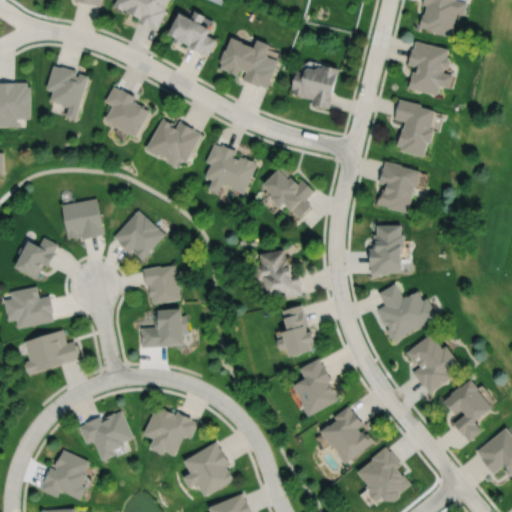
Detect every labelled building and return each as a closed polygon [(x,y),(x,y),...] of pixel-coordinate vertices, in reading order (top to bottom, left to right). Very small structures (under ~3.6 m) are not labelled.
[(115,0),(113,5),(123,9),(123,8),(128,10),(127,11),(132,13),(132,14),(139,17),(137,21),(150,27),(150,26),(158,29),(167,9),(165,9),(168,0),(115,0)] [(423,0),(423,3),(427,4),(424,14),(422,13),(419,26),(427,28),(427,29),(453,35),(456,23),(455,23),(458,12),(466,14),(469,2),(461,0),(423,0)] [(181,12),(180,13),(178,12),(172,24),(173,25),(169,33),(176,37),(174,41),(181,45),(183,41),(188,44),(188,45),(202,53),(202,52),(209,55),(217,40),(208,35),(212,29),(201,23),(206,15),(196,10),(191,18),(181,12)] [(232,37),(227,50),(225,49),(220,61),(223,62),(221,67),(228,70),(228,71),(238,75),(241,68),(247,71),(243,80),(260,86),(261,85),(268,88),(277,68),(265,63),(269,53),(267,53),(270,44),(258,39),(255,47),(243,42),(243,41),(232,37)] [(416,40),(414,48),(412,48),(408,63),(418,66),(417,71),(413,70),(409,87),(437,94),(438,92),(439,93),(441,85),(451,88),(455,75),(444,72),(445,68),(446,68),(451,66),(452,61),(449,57),(448,57),(450,49),(416,40)] [(297,70),(293,88),(295,89),(294,94),(313,98),(312,105),(330,109),(340,68),(324,64),(323,67),(320,66),(316,69),(310,67),(307,69),(306,73),(297,70)] [(53,65),(46,89),(53,90),(50,100),(62,104),(62,106),(66,107),(67,106),(69,106),(66,117),(75,120),(89,76),(80,73),(79,76),(75,75),(77,70),(62,66),(61,67),(53,65)] [(0,126),(17,126),(17,119),(30,119),(30,86),(27,86),(27,82),(0,82),(0,126)] [(114,85),(105,101),(113,105),(104,120),(112,123),(112,126),(116,128),(118,127),(136,137),(151,111),(144,107),(145,106),(135,100),(134,102),(132,102),(136,95),(122,88),(121,89),(114,85)] [(400,98),(395,118),(406,120),(404,128),(402,127),(400,135),(399,135),(397,145),(402,146),(400,150),(424,156),(428,142),(432,143),(435,130),(431,129),(436,110),(421,107),(422,104),(400,98)] [(163,117),(145,150),(158,156),(159,154),(168,159),(166,161),(175,166),(180,158),(187,162),(202,133),(195,129),(196,128),(180,120),(176,128),(172,126),(174,123),(163,117)] [(214,143),(206,161),(211,163),(206,177),(213,180),(209,189),(219,194),(224,182),(233,186),(232,189),(245,194),(258,163),(254,162),(255,160),(245,156),(245,158),(240,156),(239,159),(234,157),(237,149),(222,143),(221,146),(214,143)] [(386,160),(384,168),(382,168),(379,182),(387,184),(386,190),(383,189),(381,194),(380,194),(378,204),(388,206),(388,208),(409,213),(416,185),(418,186),(421,171),(402,166),(403,165),(386,160)] [(281,167),(263,184),(275,196),(272,199),(282,209),(286,204),(300,218),(312,206),(306,200),(315,191),(303,179),(299,183),(293,177),(294,177),(283,166),(282,167),(281,167)] [(61,204),(68,239),(78,237),(78,234),(80,233),(82,239),(97,237),(97,235),(103,234),(97,198),(61,204)] [(114,237),(119,241),(118,242),(129,253),(133,248),(136,250),(133,252),(142,260),(165,234),(138,209),(114,237)] [(377,226),(377,235),(374,235),(374,249),(370,249),(369,266),(371,266),(371,275),(389,275),(390,273),(402,273),(402,248),(405,248),(405,235),(402,235),(402,226),(377,226)] [(28,242),(25,247),(23,246),(20,247),(17,252),(18,255),(20,256),(14,268),(29,276),(30,276),(36,279),(43,264),(48,267),(55,253),(54,252),(58,245),(43,237),(38,247),(28,242)] [(257,250),(259,260),(251,261),(253,276),(257,276),(259,284),(263,284),(264,290),(278,287),(279,295),(300,291),(299,283),(300,283),(297,269),(289,270),(288,261),(285,262),(283,246),(257,250)] [(142,268),(145,285),(149,285),(150,286),(149,286),(150,297),(151,297),(152,304),(180,300),(175,265),(160,267),(160,266),(142,268)] [(375,306),(377,309),(376,310),(382,322),(384,320),(387,325),(384,327),(391,338),(435,313),(425,294),(420,297),(415,288),(405,293),(404,292),(401,294),(393,280),(376,290),(383,302),(375,306)] [(2,297),(6,318),(14,316),(16,325),(52,318),(50,309),(52,309),(48,293),(37,295),(35,283),(8,289),(10,295),(2,297)] [(279,307),(285,325),(279,327),(281,334),(274,336),(277,347),(284,345),(287,354),(310,348),(307,338),(312,337),(309,327),(304,328),(303,324),(307,323),(300,301),(279,307)] [(141,328),(142,348),(184,346),(183,332),(187,332),(187,316),(182,316),(182,310),(154,312),(155,327),(141,328)] [(22,339),(28,357),(23,359),(27,371),(78,355),(73,338),(65,340),(61,327),(22,339)] [(428,331),(404,349),(413,361),(415,359),(418,364),(411,369),(422,384),(423,383),(428,390),(450,373),(447,369),(458,361),(443,342),(439,345),(433,336),(432,337),(428,331)] [(317,355),(297,366),(303,375),(291,382),(300,400),(299,400),(306,413),(336,397),(332,389),(333,389),(328,379),(327,380),(326,379),(330,377),(322,362),(321,362),(317,355)] [(441,398),(448,407),(449,406),(454,411),(459,407),(463,412),(451,421),(461,433),(462,432),(467,438),(480,428),(472,419),(490,404),(475,386),(476,385),(468,376),(459,383),(458,383),(448,391),(449,392),(441,398)] [(347,403),(332,414),(335,417),(327,423),(326,422),(318,428),(330,443),(331,442),(337,450),(336,451),(343,461),(352,455),(353,456),(363,448),(363,447),(373,439),(367,431),(364,433),(361,428),(359,430),(357,426),(363,421),(353,408),(351,409),(347,403)] [(154,404),(142,431),(152,436),(148,445),(162,451),(163,448),(174,453),(183,433),(190,436),(197,420),(190,417),(191,415),(176,408),(175,412),(173,411),(173,410),(163,405),(162,407),(154,404)] [(78,424),(85,440),(92,437),(100,458),(114,452),(111,447),(123,442),(122,439),(132,435),(120,408),(113,411),(112,410),(102,415),(103,418),(101,418),(99,413),(91,416),(84,420),(84,421),(78,424)] [(475,449),(480,455),(479,456),(492,471),(502,463),(506,467),(504,469),(508,474),(510,472),(511,474),(511,434),(504,425),(475,449)] [(183,458),(190,470),(182,474),(188,484),(196,480),(204,494),(234,476),(229,467),(227,468),(224,463),(229,460),(221,446),(219,447),(215,439),(183,458)] [(384,444),(370,455),(371,457),(356,469),(366,482),(364,484),(368,489),(367,490),(375,499),(380,495),(382,497),(393,499),(398,495),(398,491),(410,481),(402,472),(401,474),(400,472),(395,466),(401,462),(390,449),(389,450),(384,444)] [(61,447),(58,454),(57,453),(52,464),(54,465),(53,467),(48,465),(41,480),(43,480),(39,487),(55,495),(59,488),(78,497),(85,484),(80,482),(86,470),(83,469),(88,459),(61,447)] [(252,511),(246,498),(244,498),(241,491),(207,505),(210,511),(252,511)]
